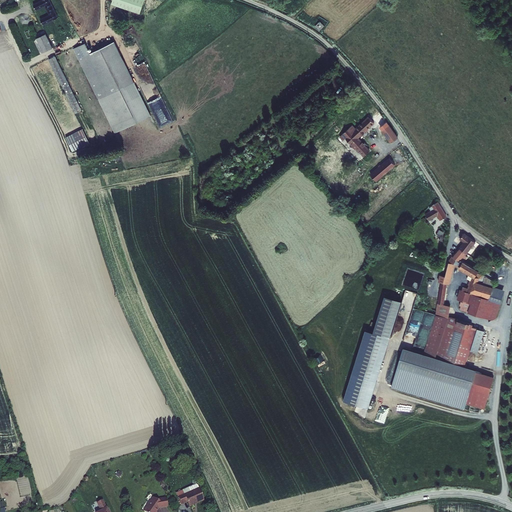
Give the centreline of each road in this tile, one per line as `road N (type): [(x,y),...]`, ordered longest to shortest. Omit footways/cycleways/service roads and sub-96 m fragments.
road 1 (residential): [(511,258),(454,215),(332,48),(246,0)]
road 2 (unclassified): [(511,274),(494,418),(502,502)]
road 3 (tertiary): [(502,502),(447,493),(356,511)]
road 4 (unknown): [(64,147),(22,61),(67,50)]
